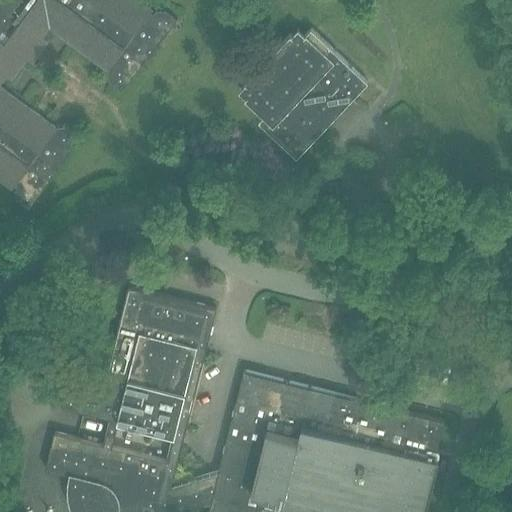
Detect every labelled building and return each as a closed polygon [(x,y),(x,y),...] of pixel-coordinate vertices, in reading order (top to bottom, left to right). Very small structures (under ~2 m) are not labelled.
[(0,0),(0,178),(13,188),(15,185),(18,188),(15,192),(16,196),(18,198),(16,200),(30,209),(81,135),(67,125),(66,128),(64,126),(59,127),(56,131),(55,130),(57,128),(0,86),(0,83),(5,77),(11,82),(26,61),(32,65),(49,41),(43,37),(50,27),(108,69),(110,67),(111,68),(109,71),(109,76),(111,78),(109,80),(122,90),(178,20),(165,9),(163,12),(161,10),(157,10),(154,14),(151,12),(152,10),(139,0),(0,0)] [(350,101),(352,99),(368,82),(330,46),(329,47),(326,51),(307,34),(305,35),(298,29),(292,36),(290,34),(245,82),(247,84),(241,90),(247,96),(246,98),(264,116),(261,120),(260,120),(259,121),(297,157),(315,137),(314,136),(341,108),(332,100),(340,92),(350,101)] [(475,41),(502,38),(501,29),(474,33),(475,41)] [(511,139),(511,80),(510,79),(502,90),(496,86),(476,112),(482,117),(474,127),(483,134),(491,123),(511,139)] [(421,511),(444,420),(245,370),(223,457),(226,470),(172,485),(213,324),(217,308),(129,286),(107,371),(72,362),(61,406),(110,419),(104,444),(55,431),(46,468),(73,475),(72,482),(72,486),(72,491),(72,495),(73,499),(75,506),(77,510),(78,511),(176,511),(211,502),(208,511),(421,511)]
